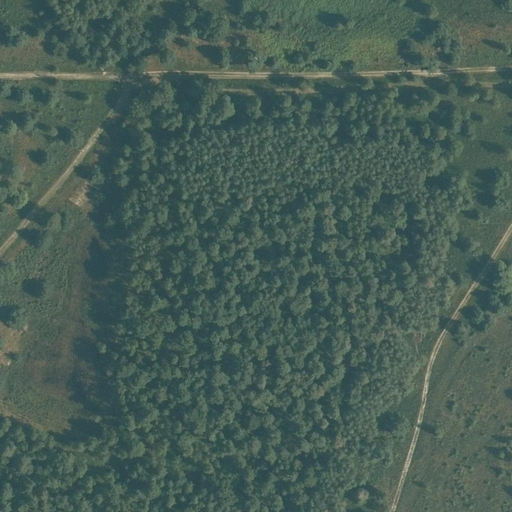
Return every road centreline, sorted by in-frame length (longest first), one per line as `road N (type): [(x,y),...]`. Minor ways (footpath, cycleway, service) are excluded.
road 1 (unknown): [(511,94),(147,91),(0,276)]
road 2 (track): [(511,68),(141,76)]
road 3 (track): [(392,511),(439,340),(511,227)]
road 4 (track): [(141,76),(0,250)]
road 5 (track): [(0,76),(141,76)]
